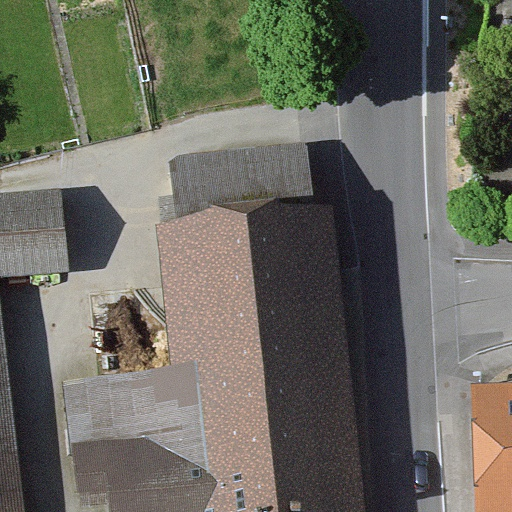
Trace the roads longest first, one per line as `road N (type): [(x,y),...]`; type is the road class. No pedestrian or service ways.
road 1 (tertiary): [(393,309),(388,0)]
road 2 (tertiary): [(404,511),(393,309)]
